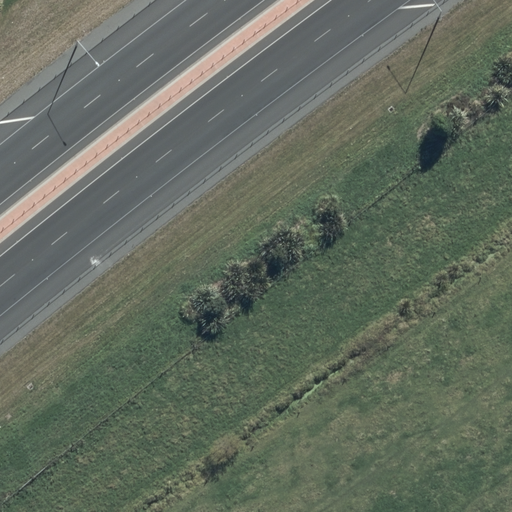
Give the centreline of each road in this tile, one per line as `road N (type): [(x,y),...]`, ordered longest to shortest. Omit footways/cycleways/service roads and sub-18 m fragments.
road 1 (motorway): [(370,0),(0,286)]
road 2 (motorway): [(0,175),(224,0)]
